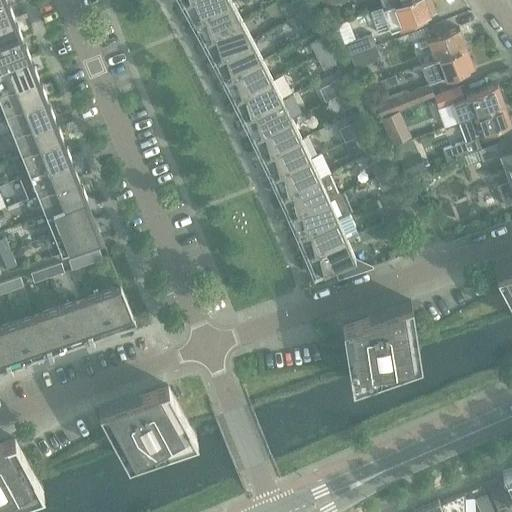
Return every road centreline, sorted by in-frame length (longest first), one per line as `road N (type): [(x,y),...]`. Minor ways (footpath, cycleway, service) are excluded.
road 1 (residential): [(210,348),(68,0)]
road 2 (residential): [(210,348),(511,243)]
road 3 (tertiary): [(301,511),(511,418)]
road 4 (residential): [(0,422),(210,348)]
road 5 (residential): [(269,497),(210,348)]
